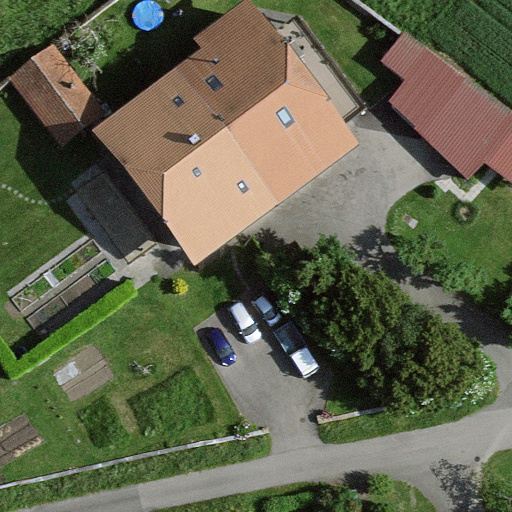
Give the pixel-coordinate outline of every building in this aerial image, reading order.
[(190,98),(262,194),(334,141),(241,18),(200,50),(220,76),(190,98)] [(445,70),(403,37),(384,63),(427,95),(445,70)] [(98,116),(49,52),(15,79),(62,143),(98,116)] [(499,111),(464,84),(418,133),(467,179),(498,147),(481,130),(499,111)] [(262,194),(190,98),(117,153),(189,249),(262,194)]
